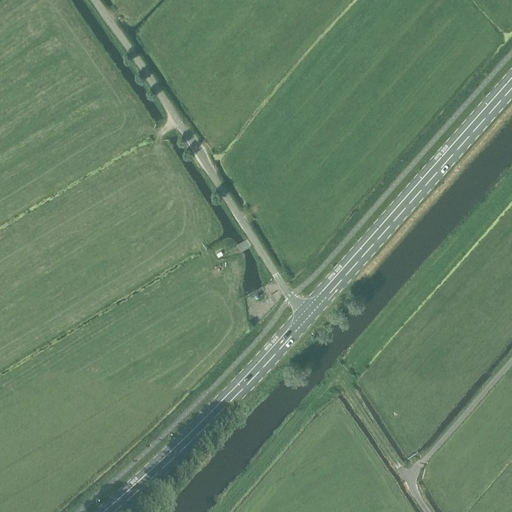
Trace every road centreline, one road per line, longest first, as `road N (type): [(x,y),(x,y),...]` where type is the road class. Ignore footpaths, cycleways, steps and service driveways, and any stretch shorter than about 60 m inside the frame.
road 1 (unclassified): [(306,320),(92,0)]
road 2 (primary): [(511,88),(306,320)]
road 3 (primary): [(306,320),(112,511)]
road 4 (track): [(338,377),(511,187)]
